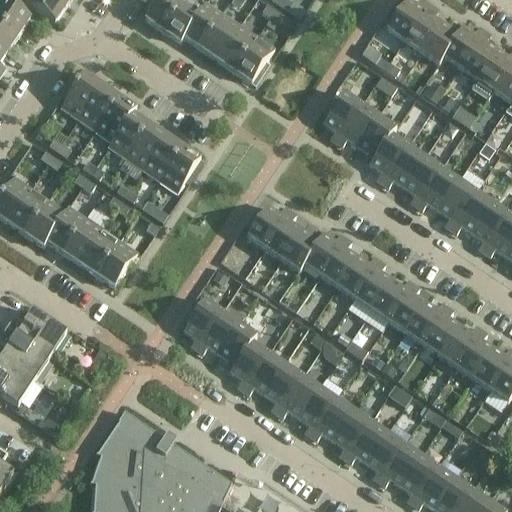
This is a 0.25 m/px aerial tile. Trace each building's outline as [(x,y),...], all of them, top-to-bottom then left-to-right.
[(23,0),(21,4),(50,24),(54,27),(67,8),(55,0),(23,0)] [(72,0),(55,0),(67,8),(72,0)] [(163,36),(185,2),(182,0),(160,0),(145,24),(163,36)] [(280,0),(272,0),(270,5),(278,10),(283,2),(280,0)] [(415,10),(400,0),(399,0),(383,25),(390,29),(386,35),(404,47),(429,9),(420,3),(415,10)] [(30,22),(0,2),(0,29),(17,41),(30,22)] [(185,2),(163,36),(181,48),(184,43),(183,42),(202,13),(201,13),(185,2)] [(283,2),(278,10),(286,16),(292,8),(283,2)] [(200,53),(223,20),(205,8),(201,13),(202,13),(183,42),(184,43),(200,53)] [(267,9),(261,17),(270,23),(275,15),(267,9)] [(421,58),(441,28),(434,22),(439,15),(429,9),(404,47),(421,58)] [(275,15),(270,23),(278,28),(283,20),(275,15)] [(217,65),(239,31),(223,20),(200,53),(217,65)] [(443,62),(463,32),(457,28),(452,35),(441,28),(421,58),(439,70),(444,63),(443,62)] [(17,41),(0,29),(0,55),(5,59),(17,41)] [(234,76),(256,42),(239,31),(217,65),(234,76)] [(460,74),(485,36),(478,32),(474,39),(463,32),(443,62),(444,63),(460,74)] [(476,85),(497,55),(486,48),(491,40),(485,36),(460,74),(476,85)] [(256,42),(234,76),(251,88),(274,54),(256,42)] [(476,85),(471,94),(488,105),(493,97),(511,68),(511,55),(508,62),(497,55),(476,85)] [(379,62),(374,69),(384,76),(389,68),(379,62)] [(389,68),(384,76),(394,83),(400,75),(389,68)] [(511,108),(511,105),(511,68),(493,97),(511,108)] [(78,125),(101,91),(83,79),(61,113),(78,125)] [(432,86),(424,99),(436,108),(445,95),(432,86)] [(101,91),(78,125),(95,136),(118,102),(101,91)] [(336,148),(361,110),(343,99),(323,129),(335,137),(330,144),(336,148)] [(443,99),(437,108),(448,116),(455,107),(443,99)] [(118,102),(95,136),(111,147),(112,147),(132,119),(133,119),(136,114),(118,102)] [(361,110),(336,148),(342,152),(347,145),(358,152),(378,122),(361,110)] [(459,111),(452,122),(460,127),(468,117),(459,111)] [(149,130),(133,119),(132,119),(112,147),(111,147),(108,152),(126,164),(149,130)] [(378,122),(358,152),(368,159),(364,166),(370,171),(390,140),(391,141),(396,134),(378,122)] [(143,175),(166,141),(149,130),(126,164),(143,175)] [(494,137),(489,146),(497,151),(501,146),(500,141),(494,137)] [(382,189),(407,152),(391,141),(390,140),(370,171),(381,178),(376,185),(382,189)] [(160,186),(182,153),(166,141),(143,175),(160,186)] [(54,144),(48,152),(56,157),(62,149),(54,144)] [(62,149),(56,157),(65,163),(70,155),(62,149)] [(407,152),(382,189),(388,193),(393,186),(404,193),(424,163),(407,152)] [(182,153),(160,186),(177,198),(200,165),(182,153)] [(45,156),(40,164),(48,170),(53,162),(45,156)] [(53,162),(48,170),(56,176),(62,168),(53,162)] [(424,163),(404,193),(415,201),(410,208),(416,212),(441,174),(424,163)] [(90,180),(96,172),(88,166),(82,174),(90,180)] [(96,172),(90,180),(99,185),(104,177),(96,172)] [(482,187),(488,177),(482,172),(475,182),(482,187)] [(441,174),(416,212),(422,216),(427,209),(438,216),(458,186),(441,174)] [(82,193),(87,185),(79,179),(74,187),(82,193)] [(0,222),(8,228),(31,195),(13,183),(0,202),(0,222)] [(87,185),(82,193),(90,198),(95,190),(87,185)] [(458,186),(438,216),(449,224),(444,231),(450,235),(475,197),(458,186)] [(124,203),(130,195),(121,189),(116,197),(124,203)] [(25,240),(48,206),(31,195),(8,228),(25,240)] [(130,195),(124,203),(133,208),(138,200),(130,195)] [(475,197),(450,235),(456,239),(461,232),(472,239),(492,209),(475,197)] [(113,202),(108,210),(116,215),(121,207),(113,202)] [(48,206),(25,240),(43,252),(47,247),(46,246),(65,217),(64,217),(48,206)] [(121,207),(116,215),(124,221),(129,213),(121,207)] [(492,209),(472,239),(483,246),(478,254),(484,258),(509,220),(492,209)] [(265,254),(290,216),(284,212),(279,219),(267,211),(247,242),(265,254)] [(63,258),(85,224),(67,212),(64,217),(65,217),(46,246),(47,247),(63,258)] [(159,215),(154,223),(162,228),(168,220),(159,215)] [(282,265),(302,235),(291,228),(296,221),(290,216),(265,254),(282,265)] [(511,222),(509,220),(484,258),(490,262),(495,255),(506,262),(511,252),(511,222)] [(79,269),(102,235),(85,224),(63,258),(79,269)] [(154,241),(159,233),(151,227),(145,235),(154,241)] [(96,280),(119,247),(102,235),(79,269),(96,280)] [(302,235),(282,265),(300,277),(304,270),(303,270),(324,239),(318,235),(313,242),(302,235)] [(320,281),(345,244),(339,239),(335,247),(324,239),(303,270),(304,270),(320,281)] [(337,292),(358,262),(347,255),(351,248),(345,244),(320,281),(337,292)] [(119,247),(96,280),(114,292),(137,259),(119,247)] [(354,304),(379,266),(373,262),(368,269),(358,262),(337,292),(354,304)] [(371,315),(392,285),(381,277),(385,270),(379,266),(354,304),(371,315)] [(218,276),(212,286),(222,292),(228,282),(218,276)] [(388,327),(413,289),(407,285),(403,292),(392,285),(371,315),(388,327)] [(405,338),(426,308),(415,301),(420,294),(413,289),(388,327),(405,338)] [(259,302),(254,308),(258,310),(263,305),(259,302)] [(196,355),(222,318),(204,306),(184,336),(195,344),(190,351),(196,355)] [(422,350),(447,312),(441,308),(437,315),(426,308),(405,338),(422,350)] [(439,361),(459,331),(449,323),(453,316),(447,312),(422,350),(439,361)] [(6,333),(50,363),(66,339),(32,316),(23,328),(13,321),(6,333)] [(222,318),(196,355),(203,359),(207,352),(218,360),(239,329),(222,318)] [(239,329),(218,360),(229,367),(224,374),(230,378),(251,348),(252,348),(256,341),(239,329)] [(456,372),(481,335),(475,331),(470,338),(459,331),(439,361),(456,372)] [(50,363),(6,333),(0,341),(0,347),(7,352),(0,363),(0,364),(34,387),(50,363)] [(473,384),(493,353),(482,346),(487,339),(481,335),(456,372),(473,384)] [(341,337),(336,345),(346,351),(351,343),(341,337)] [(315,338),(309,347),(318,354),(325,344),(315,338)] [(322,355),(322,356),(322,358),(322,359),(323,361),(324,362),(325,363),(335,370),(343,358),(326,346),(323,351),(322,353),(322,355)] [(243,396),(268,359),(252,348),(251,348),(230,378),(241,385),(237,392),(243,396)] [(361,352),(355,361),(362,366),(364,363),(368,357),(361,352)] [(490,395),(511,362),(511,355),(509,354),(504,361),(493,353),(473,384),(490,395)] [(99,354),(92,366),(101,372),(108,360),(99,354)] [(268,359),(243,396),(249,400),(254,393),(264,401),(285,370),(268,359)] [(375,361),(370,367),(379,374),(384,367),(375,361)] [(511,362),(490,395),(507,407),(511,400),(511,362)] [(403,363),(397,372),(404,377),(410,368),(403,363)] [(34,387),(0,364),(0,399),(17,412),(34,387)] [(387,367),(382,374),(392,381),(397,374),(387,367)] [(285,370),(264,401),(275,408),(270,415),(277,419),(302,382),(285,370)] [(302,382),(277,419),(283,423),(287,416),(298,423),(319,393),(302,382)] [(319,393),(298,423),(309,431),(304,438),(311,442),(336,405),(319,393)] [(69,399),(64,406),(73,412),(78,405),(69,399)] [(336,405),(311,442),(316,446),(321,439),(332,446),(353,416),(336,405)] [(428,414),(423,422),(431,428),(437,419),(428,414)] [(353,416),(332,446),(343,454),(339,461),(345,465),(370,427),(353,416)] [(220,511),(232,489),(124,417),(95,460),(99,462),(90,490),(94,490),(92,511),(220,511)] [(41,424),(36,431),(41,435),(46,427),(41,424)] [(370,427),(345,465),(351,469),(356,462),(366,469),(387,439),(370,427)] [(488,436),(485,440),(491,444),(494,440),(488,436)] [(387,439),(366,469),(377,476),(372,484),(378,488),(404,450),(387,439)] [(404,450),(378,488),(385,492),(389,485),(400,492),(421,462),(404,450)] [(0,454),(0,496),(13,478),(0,469),(7,459),(0,454)] [(421,462),(400,492),(411,499),(406,506),(412,510),(437,473),(421,462)] [(437,473),(412,510),(414,511),(420,511),(423,507),(430,511),(435,511),(454,484),(437,473)] [(454,484),(435,511),(460,511),(471,496),(454,484)] [(471,496),(460,511),(485,511),(488,507),(471,496)]
